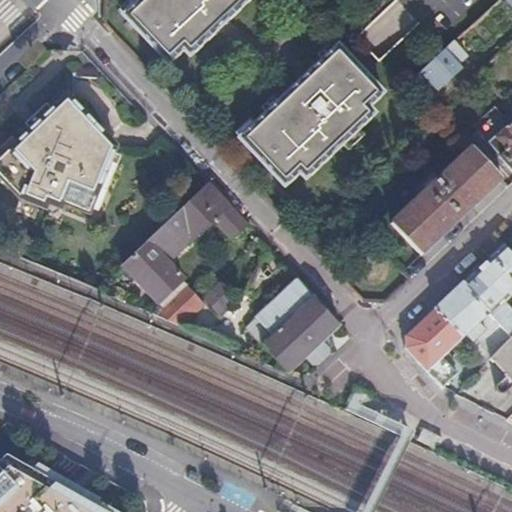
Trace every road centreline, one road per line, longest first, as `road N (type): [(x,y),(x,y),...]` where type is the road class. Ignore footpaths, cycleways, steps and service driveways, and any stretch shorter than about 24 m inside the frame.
road 1 (residential): [(370,338),(65,9)]
road 2 (residential): [(200,498),(0,406)]
road 3 (residential): [(511,208),(370,338)]
road 4 (residential): [(370,338),(415,409),(511,456)]
